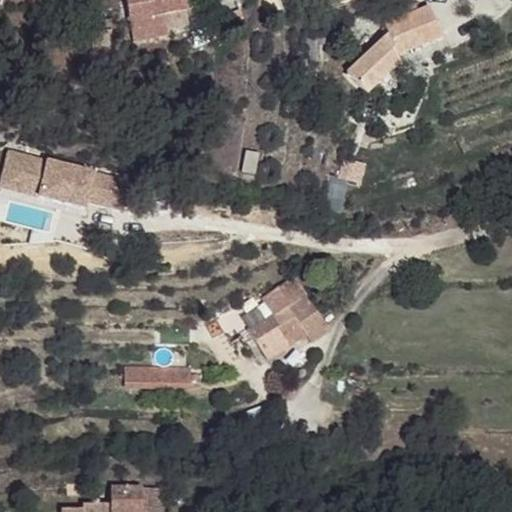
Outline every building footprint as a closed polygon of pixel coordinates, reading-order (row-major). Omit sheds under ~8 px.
[(125,0),(129,23),(163,17),(165,31),(187,27),(185,12),(183,0),(125,0)] [(424,10),(419,0),(415,0),(384,14),(388,25),(424,10)] [(450,33),(436,3),(424,10),(388,25),(392,34),(401,54),(423,46),(450,33)] [(114,44),(112,21),(93,21),(92,43),(114,44)] [(401,54),(392,34),(351,75),(372,96),(423,46),(401,54)] [(360,185),(363,162),(329,158),(322,210),(340,212),(344,182),(360,185)] [(328,336),(296,277),(265,296),(274,313),(271,315),(289,345),(307,335),(313,344),(328,336)] [(289,345),(271,315),(252,327),(268,357),(289,345)] [(192,388),(192,373),(127,370),(127,386),(192,388)] [(438,465),(431,464),(429,474),(437,475),(438,465)] [(163,511),(165,496),(115,494),(114,506),(113,511),(163,511)]
